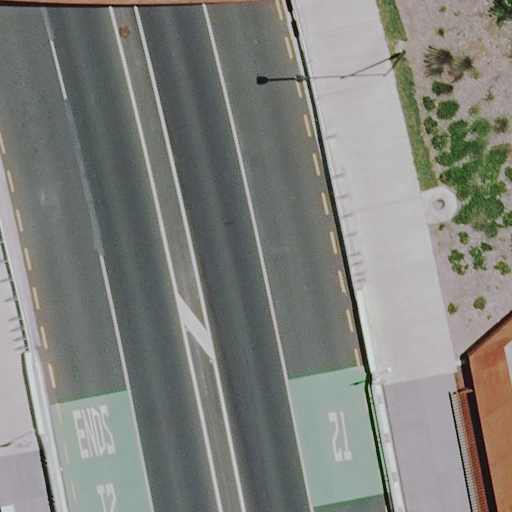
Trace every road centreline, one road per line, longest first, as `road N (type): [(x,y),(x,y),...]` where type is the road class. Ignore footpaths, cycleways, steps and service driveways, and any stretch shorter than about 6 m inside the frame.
road 1 (primary): [(149,511),(33,0)]
road 2 (primary): [(216,0),(264,189),(328,511)]
